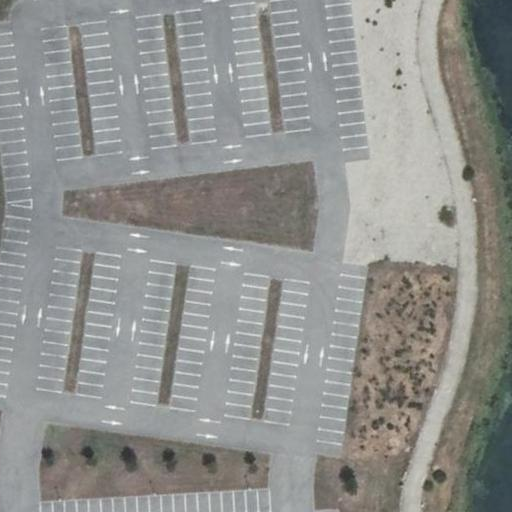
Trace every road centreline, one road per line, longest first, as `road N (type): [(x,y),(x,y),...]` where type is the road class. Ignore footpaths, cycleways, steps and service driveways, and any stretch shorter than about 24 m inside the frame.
road 1 (unknown): [(140,244),(113,413)]
road 2 (unknown): [(233,258),(207,426)]
road 3 (unknown): [(153,0),(171,161)]
road 4 (unknown): [(249,0),(265,148)]
